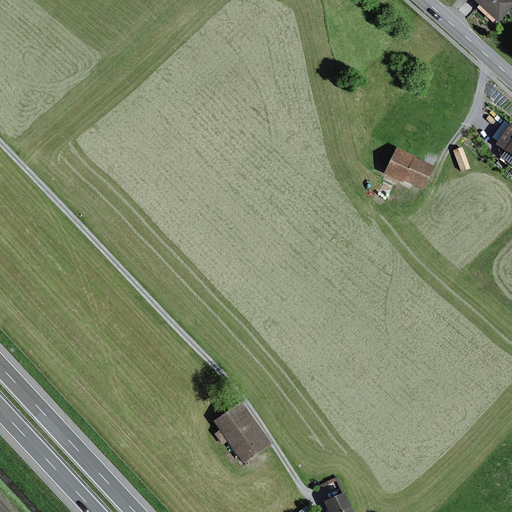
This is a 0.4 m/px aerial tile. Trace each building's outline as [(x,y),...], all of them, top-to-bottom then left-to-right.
[(511,0),(474,0),(475,1),(499,22),(511,8),(511,0)] [(511,122),(496,144),(506,152),(507,151),(511,154),(511,122)] [(415,156),(397,147),(384,174),(403,182),(404,180),(424,189),(435,166),(414,157),(415,156)] [(463,147),(454,150),(461,172),(470,168),(463,147)] [(273,444),(242,401),(214,421),(220,430),(215,434),(223,445),(227,441),(244,464),(246,462),(249,466),(259,459),(256,455),(273,444)] [(354,511),(346,492),(324,502),(328,511),(354,511)]
